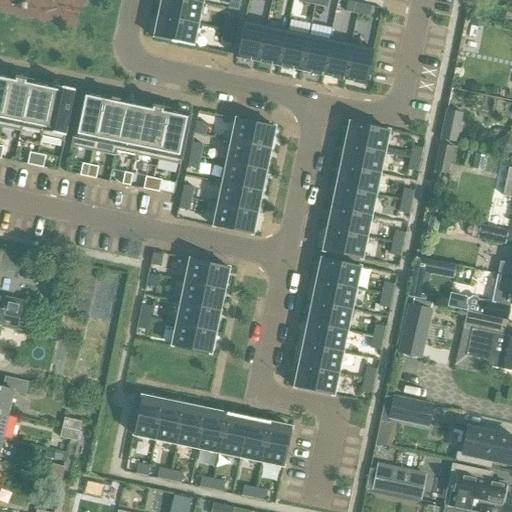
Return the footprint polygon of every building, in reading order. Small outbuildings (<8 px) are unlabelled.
[(183,0),(160,0),(157,17),(197,25),(201,4),(183,0)] [(347,2),(345,12),(357,14),(359,4),(347,2)] [(359,4),(357,14),(368,17),(370,7),(359,4)] [(157,17),(153,39),(170,42),(192,47),(197,25),(157,17)] [(225,19),(223,30),(233,32),(235,21),(225,19)] [(236,57),(236,58),(237,59),(257,63),(264,28),(243,23),(236,57)] [(264,28),(257,63),(279,68),(286,32),(264,28)] [(223,30),(220,42),(230,44),(233,32),(223,30)] [(286,32),(279,68),(300,72),(308,37),(286,32)] [(308,37),(300,72),(322,76),(329,41),(308,37)] [(329,41),(322,76),(343,81),(350,45),(329,41)] [(350,45),(343,81),(365,86),(372,50),(350,45)] [(0,119),(9,78),(8,78),(0,75),(0,119)] [(9,78),(0,119),(0,127),(21,132),(21,129),(22,127),(21,127),(30,82),(31,82),(31,81),(8,76),(8,78),(9,78)] [(30,82),(21,127),(22,127),(41,131),(51,86),(50,86),(31,82),(30,82)] [(41,131),(39,137),(63,141),(68,119),(74,91),(50,86),(50,85),(50,86),(51,86),(41,131)] [(72,138),(70,147),(92,152),(104,98),(82,93),(81,93),(74,130),(72,138)] [(104,98),(92,152),(114,156),(115,152),(114,151),(125,102),(104,98)] [(125,102),(114,151),(115,152),(135,156),(146,106),(145,106),(125,102)] [(146,106),(135,156),(157,160),(167,111),(168,111),(168,110),(145,105),(145,106),(146,106)] [(455,143),(461,113),(446,110),(440,140),(455,143)] [(167,111),(157,160),(179,165),(180,160),(189,116),(168,111),(167,111)] [(235,119),(230,141),(269,150),(274,127),(251,123),(235,119)] [(197,122),(194,134),(204,136),(206,124),(197,122)] [(348,124),(344,145),(383,153),(388,131),(349,123),(348,124)] [(511,151),(511,139),(508,134),(494,144),(504,157),(511,151)] [(230,141),(226,163),(265,171),(269,150),(230,141)] [(192,143),(190,155),(199,157),(202,145),(192,143)] [(439,144),(434,164),(433,172),(447,175),(453,147),(439,144)] [(344,145),(340,166),(379,174),(383,153),(344,145)] [(412,147),(409,159),(419,161),(422,149),(412,147)] [(26,165),(34,167),(37,155),(29,153),(26,165)] [(37,155),(34,167),(42,168),(45,156),(37,155)] [(190,155),(187,167),(197,169),(199,157),(190,155)] [(409,159),(407,170),(417,172),(419,161),(409,159)] [(226,163),(221,184),(260,192),(265,171),(226,163)] [(79,176),(87,178),(89,166),(82,164),(79,176)] [(89,166),(87,178),(95,179),(97,168),(89,166)] [(340,166),(335,187),(374,195),(379,174),(340,166)] [(511,169),(508,168),(502,197),(511,198),(511,169)] [(124,173),(121,185),(129,186),(132,175),(124,173)] [(142,189),(150,191),(153,179),(145,177),(142,189)] [(153,179),(150,191),(158,192),(161,181),(153,179)] [(221,184),(217,205),(256,213),(260,192),(221,184)] [(183,186),(181,197),(191,199),(193,188),(183,186)] [(335,187),(331,208),(370,217),(374,195),(335,187)] [(403,189),(400,201),(410,203),(413,191),(403,189)] [(181,197),(178,209),(188,211),(191,199),(181,197)] [(400,201),(398,213),(408,215),(410,203),(400,201)] [(217,205),(212,227),(251,235),(256,213),(217,205)] [(331,208),(326,229),(366,238),(370,217),(331,208)] [(476,240),(511,247),(511,232),(479,225),(479,227),(473,225),(470,226),(467,227),(466,230),(466,233),(467,236),(470,237),(476,239),(476,240)] [(326,229),(322,252),(361,260),(366,238),(326,229)] [(394,231),(392,243),(402,245),(404,234),(394,231)] [(392,243),(389,255),(399,257),(402,245),(392,243)] [(152,253),(150,265),(160,267),(162,255),(152,253)] [(320,259),(315,281),(355,289),(359,267),(320,259)] [(189,260),(184,282),(223,290),(228,268),(208,264),(189,260)] [(509,277),(509,278),(511,278),(511,264),(500,262),(497,275),(509,277)] [(148,275),(145,286),(155,288),(158,277),(148,275)] [(315,281),(311,302),(350,310),(355,289),(315,281)] [(184,282),(179,303),(219,311),(223,290),(184,282)] [(383,283),(381,295),(391,297),(393,285),(383,283)] [(381,295),(378,307),(388,309),(391,297),(381,295)] [(466,312),(506,322),(506,318),(508,308),(509,306),(485,301),(485,302),(478,300),(476,297),(472,296),(466,300),(465,304),(467,307),(466,311),(466,312)] [(0,297),(0,326),(15,330),(21,303),(0,297)] [(311,302),(307,323),(346,332),(350,310),(311,302)] [(179,303),(175,324),(214,333),(219,311),(179,303)] [(142,305),(139,317),(149,319),(151,307),(142,305)] [(401,345),(420,349),(429,312),(410,307),(401,345)] [(506,322),(466,312),(462,328),(472,330),(466,355),(487,360),(485,366),(500,369),(511,371),(511,338),(502,336),(504,331),(502,331),(504,322),(505,323),(506,322)] [(139,317),(137,328),(147,330),(149,319),(139,317)] [(307,323),(302,345),(341,353),(346,332),(307,323)] [(175,324),(170,347),(210,355),(214,333),(175,324)] [(374,325),(372,337),(382,339),(384,328),(374,325)] [(372,337),(369,349),(379,351),(382,339),(372,337)] [(302,345),(298,366),(337,374),(341,353),(302,345)] [(298,366),(293,388),(332,396),(337,374),(298,366)] [(366,368),(363,380),(373,382),(375,370),(366,368)] [(0,388),(0,414),(8,416),(13,393),(25,395),(28,382),(4,377),(2,389),(0,388)] [(363,380),(361,391),(371,393),(373,382),(363,380)] [(132,436),(155,440),(163,401),(140,396),(132,436)] [(388,418),(427,426),(432,407),(393,398),(388,418)] [(155,440),(176,445),(184,406),(163,401),(155,440)] [(176,445),(197,449),(205,410),(184,406),(176,445)] [(197,449),(218,454),(226,414),(205,410),(197,449)] [(218,454),(239,458),(247,419),(226,414),(218,454)] [(64,418),(62,428),(79,432),(81,423),(64,418)] [(239,458),(260,462),(268,423),(247,419),(239,458)] [(268,423),(260,462),(283,467),(291,428),(268,423)] [(79,432),(62,428),(59,437),(76,442),(79,432)] [(454,461),(487,468),(489,461),(509,465),(511,449),(511,437),(467,428),(462,453),(456,452),(454,461)] [(59,463),(61,456),(47,453),(45,460),(59,463)] [(47,464),(45,474),(61,478),(64,468),(47,464)] [(137,465),(135,475),(147,477),(149,468),(137,465)] [(491,473),(451,465),(442,506),(445,506),(464,511),(468,511),(471,499),(498,505),(499,506),(499,502),(503,503),(507,487),(503,486),(504,483),(503,483),(503,484),(489,481),(491,473)] [(156,479),(168,482),(170,472),(158,470),(156,479)] [(371,490),(420,501),(424,481),(376,471),(371,490)] [(170,472),(168,482),(180,484),(182,475),(170,472)] [(61,478),(45,474),(42,483),(59,487),(61,478)] [(198,488),(210,491),(212,481),(200,479),(198,488)] [(212,481),(210,491),(222,493),(224,483),(212,481)] [(241,497),(252,500),(254,490),(243,487),(241,497)] [(254,490),(252,500),(264,502),(266,492),(254,490)]
